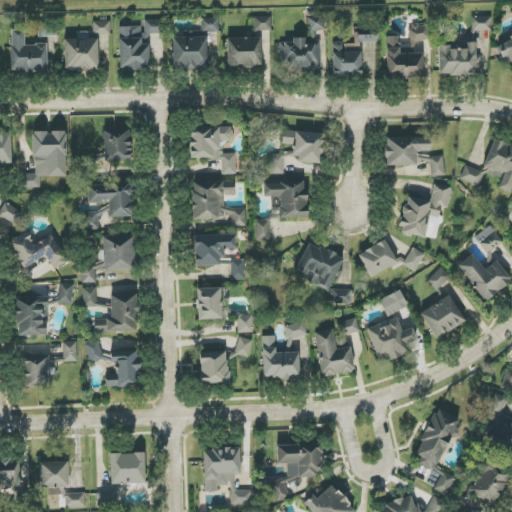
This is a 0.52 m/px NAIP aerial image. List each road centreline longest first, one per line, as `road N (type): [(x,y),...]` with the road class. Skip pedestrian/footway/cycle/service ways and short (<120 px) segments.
road 1 (residential): [(511,325),(422,384),(344,411),(0,426)]
road 2 (residential): [(511,116),(258,102),(0,106)]
road 3 (residential): [(178,511),(163,103)]
road 4 (residential): [(377,403),(389,459),(375,475),(356,465),(344,411)]
